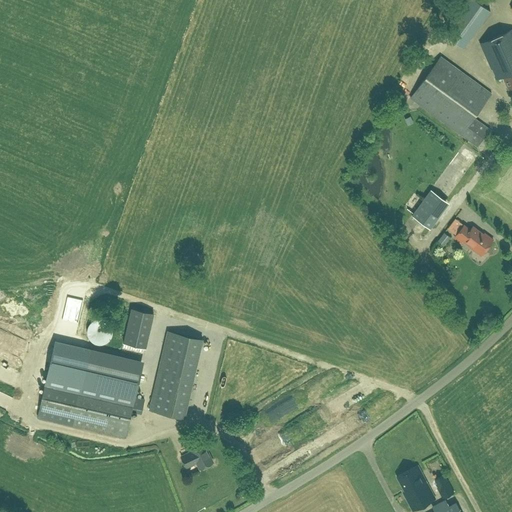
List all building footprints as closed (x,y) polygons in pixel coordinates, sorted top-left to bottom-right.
[(462,47),(489,11),(474,0),(466,0),(443,33),(462,47)] [(511,29),(496,36),(479,44),(479,43),(478,44),(489,69),(491,69),(494,76),(493,77),(494,80),(501,77),(506,90),(511,87),(511,29)] [(491,93),(439,58),(410,100),(477,145),(489,128),(474,118),(491,93)] [(415,148),(424,139),(416,130),(406,139),(415,148)] [(445,200),(430,189),(411,215),(426,226),(445,200)] [(482,255),(493,240),(484,233),(483,235),(473,226),(470,230),(464,225),(455,237),(461,242),(463,240),(470,246),(470,247),(475,251),(476,251),(482,255)] [(444,247),(451,238),(444,233),(438,242),(444,247)] [(431,272),(425,277),(428,280),(425,282),(431,289),(439,283),(431,272)] [(103,319),(100,318),(97,319),(95,319),(92,321),(91,322),(89,324),(88,326),(87,330),(87,332),(87,336),(89,338),(91,341),(94,343),(97,344),(100,344),(103,344),(106,343),(109,340),(110,339),(112,336),(113,332),(112,328),(111,325),(110,324),(108,322),(107,321),(103,319)] [(149,409),(184,417),(202,339),(167,331),(149,409)] [(134,401),(135,397),(141,370),(53,349),(47,376),(37,416),(125,437),(132,409),(141,412),(143,403),(134,401)] [(365,390),(368,396),(378,390),(374,384),(365,390)] [(356,389),(335,399),(340,410),(351,405),(349,402),(360,397),(356,389)] [(356,421),(360,428),(372,421),(368,414),(356,421)] [(299,425),(268,441),(274,453),(305,437),(299,425)] [(212,462),(203,443),(190,450),(191,451),(180,456),(186,467),(196,462),(199,468),(212,462)] [(411,511),(434,499),(417,465),(396,476),(403,491),(402,492),(411,511)] [(443,497),(453,493),(444,474),(434,479),(443,497)] [(461,511),(456,502),(435,511),(461,511)]
